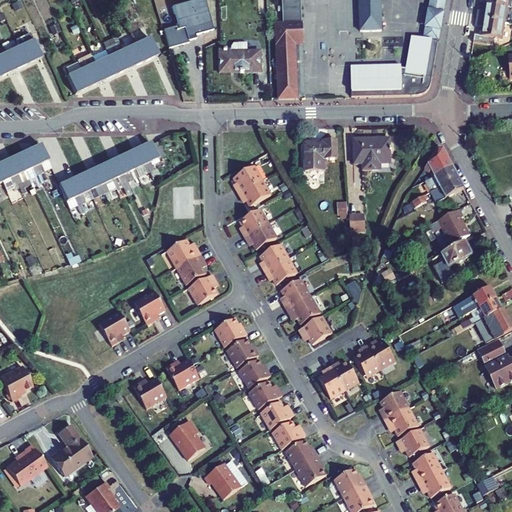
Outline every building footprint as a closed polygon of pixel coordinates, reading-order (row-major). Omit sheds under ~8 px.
[(275,26),(279,100),(298,100),(298,99),(295,46),(303,46),(301,2),(291,2),(291,0),(281,0),(283,26),(275,26)] [(359,0),(360,32),(381,32),(380,0),(359,0)] [(438,41),(445,0),(430,0),(424,39),(438,41)] [(507,7),(486,4),(485,12),(478,11),(477,19),(504,24),(507,7)] [(501,41),(504,24),(477,19),(476,28),(482,29),(481,37),(474,36),(473,43),(493,46),(494,40),(501,41)] [(129,32),(115,38),(117,43),(131,37),(129,32)] [(19,48),(27,65),(41,59),(36,49),(33,42),(30,34),(16,41),(19,48)] [(131,37),(117,43),(130,69),(143,63),(135,45),(131,37)] [(351,68),(351,99),(416,97),(426,94),(429,90),(431,85),(438,42),(412,37),(406,69),(401,70),(401,67),(351,68)] [(102,44),(104,50),(117,43),(115,38),(102,44)] [(135,45),(143,63),(157,56),(149,39),(135,45)] [(2,47),(13,72),(27,65),(19,48),(11,51),(7,43),(1,45),(2,47)] [(108,58),(116,76),(130,69),(117,43),(104,50),(108,58)] [(220,51),(220,70),(234,70),(234,74),(260,73),(260,53),(248,53),(247,44),(234,44),(231,48),(231,51),(220,51)] [(295,46),(298,99),(305,99),(303,46),(295,46)] [(0,56),(0,78),(13,72),(2,47),(0,47),(0,50),(2,56),(0,56)] [(91,57),(102,82),(116,76),(108,58),(107,58),(104,51),(91,57)] [(75,58),(76,61),(90,55),(88,52),(75,58)] [(77,64),(89,88),(102,82),(91,57),(90,55),(76,61),(77,64)] [(67,77),(75,95),(89,88),(77,64),(66,69),(69,76),(67,77)] [(390,165),(390,140),(353,141),(354,166),(363,166),(363,172),(380,171),(380,165),(390,165)] [(337,161),(337,141),(322,142),(322,144),(304,144),(305,172),(324,172),(324,161),(337,161)] [(159,142),(151,146),(157,159),(165,156),(159,142)] [(150,173),(152,178),(159,175),(156,170),(154,171),(152,166),(159,163),(157,159),(151,146),(150,143),(138,149),(150,173)] [(40,175),(43,182),(47,180),(44,173),(51,170),(40,146),(28,151),(40,175)] [(134,170),(138,179),(150,173),(138,149),(127,154),(134,170)] [(437,166),(441,174),(452,169),(443,151),(438,150),(425,171),(431,175),(437,166)] [(17,156),(25,172),(32,169),(35,177),(40,175),(28,151),(17,156)] [(132,194),(132,195),(138,192),(133,181),(131,182),(127,173),(134,170),(127,154),(115,160),(132,194)] [(6,162),(19,189),(23,187),(21,183),(18,176),(25,172),(17,156),(6,162)] [(104,165),(115,189),(122,186),(123,188),(128,196),(132,194),(115,160),(104,165)] [(0,178),(2,183),(7,193),(13,190),(13,191),(19,189),(6,162),(0,164),(0,178)] [(104,165),(93,170),(104,194),(105,197),(110,195),(108,192),(115,189),(104,165)] [(235,189),(239,196),(262,182),(254,168),(234,180),(237,185),(238,187),(235,189)] [(425,183),(431,193),(458,179),(452,169),(441,174),(425,183)] [(89,191),(93,199),(104,194),(93,170),(82,175),(89,191)] [(18,176),(21,183),(28,180),(25,172),(18,176)] [(70,181),(81,205),(86,203),(82,195),(89,191),(82,175),(70,181)] [(437,204),(464,190),(458,179),(431,193),(437,204)] [(70,181),(59,186),(70,210),(77,207),(81,205),(70,181)] [(239,196),(243,202),(246,200),(247,203),(250,208),(271,196),(262,182),(239,196)] [(82,195),(86,203),(93,199),(89,191),(82,195)] [(425,201),(429,199),(427,196),(414,202),(414,203),(417,209),(427,203),(425,201)] [(338,203),(338,213),(349,213),(349,202),(338,203)] [(77,207),(81,215),(85,213),(81,205),(77,207)] [(241,232),(245,239),(268,225),(260,211),(240,223),(243,228),(244,231),(241,232)] [(451,247),(470,237),(461,219),(463,218),(460,211),(438,222),(451,247)] [(364,216),(349,217),(351,238),(359,237),(359,233),(365,233),(364,216)] [(245,239),(249,245),(252,244),(253,246),(256,251),(277,240),(268,225),(245,239)] [(177,270),(200,256),(196,249),(192,252),(190,247),(186,242),(167,253),(177,270)] [(466,243),(432,261),(439,274),(449,269),(472,257),(469,252),(471,251),(466,243)] [(265,274),(289,260),(280,246),(260,258),(263,263),(264,266),(261,268),(265,274)] [(200,256),(177,270),(186,287),(206,275),(203,270),(200,265),(204,263),(200,256)] [(297,275),(289,260),(265,274),(269,280),(272,279),(273,281),(277,287),(297,275)] [(388,282),(396,278),(392,269),(384,274),(388,282)] [(439,274),(445,286),(455,281),(449,269),(439,274)] [(212,276),(188,290),(198,307),(218,296),(214,290),(212,286),(216,283),(212,276)] [(287,312),(310,298),(301,281),(281,292),(284,298),(287,302),(283,305),(287,312)] [(470,314),(497,300),(491,288),(453,308),(459,319),(470,314)] [(511,291),(502,296),(505,302),(511,298),(511,291)] [(166,312),(155,293),(134,305),(147,327),(159,320),(157,317),(166,312)] [(310,298),(287,312),(291,319),(295,316),(297,321),(301,326),(320,315),(310,298)] [(503,311),(497,300),(470,314),(473,319),(454,330),(457,335),(476,325),(503,311)] [(511,331),(511,328),(503,311),(476,325),(487,345),(494,341),(511,331)] [(131,333),(119,314),(99,325),(112,348),(124,341),(122,337),(131,333)] [(312,346),(332,335),(322,318),(299,332),(303,339),(307,336),(309,341),(312,346)] [(215,332),(225,349),(247,337),(243,330),(241,331),(235,320),(215,332)] [(227,352),(237,370),(259,357),(255,350),(253,351),(247,341),(227,352)] [(477,351),(479,355),(500,344),(499,341),(477,351)] [(367,348),(381,371),(395,363),(383,343),(378,346),(375,347),(374,344),(367,348)] [(479,355),(496,391),(511,382),(511,360),(509,362),(500,344),(479,355)] [(366,379),(381,371),(367,348),(361,352),(363,355),(360,356),(355,359),(366,379)] [(166,370),(179,392),(199,380),(192,368),(188,361),(180,366),(178,362),(166,370)] [(239,373),(249,390),(271,378),(266,371),(265,372),(259,361),(239,373)] [(331,369),(344,392),(359,384),(347,364),(341,367),(339,368),(337,365),(331,369)] [(19,395),(33,388),(22,367),(0,378),(0,380),(12,403),(21,398),(19,395)] [(330,401),(344,392),(331,369),(324,373),(326,376),(324,377),(318,380),(330,401)] [(146,411),(167,399),(156,380),(148,385),(146,381),(133,388),(146,411)] [(268,383),(249,395),(259,412),(282,398),(278,391),(274,393),(272,389),(268,383)] [(113,396),(119,404),(124,401),(118,392),(113,396)] [(385,423),(409,410),(400,393),(380,404),(383,409),(386,414),(382,416),(385,423)] [(280,403),(261,415),(270,431),(294,418),(290,411),(286,413),(283,409),(280,403)] [(409,410),(385,423),(389,430),(393,428),(395,432),(398,438),(418,427),(409,410)] [(188,462),(205,450),(196,437),(198,435),(190,423),(170,437),(188,462)] [(292,423),(272,434),(282,451),(305,438),(301,431),(297,433),(295,429),(292,423)] [(63,478),(92,457),(69,426),(58,434),(67,447),(50,460),(63,478)] [(420,431),(396,443),(400,450),(404,448),(406,453),(409,459),(429,448),(420,431)] [(312,452),(306,442),(285,453),(296,471),(317,458),(313,452),(312,452)] [(27,454),(6,469),(20,488),(47,468),(31,446),(24,451),(27,454)] [(418,484),(442,472),(433,455),(413,465),(416,471),(418,475),(414,477),(418,484)] [(296,471),(306,488),(326,477),(320,466),(321,465),(317,458),(296,471)] [(225,467),(233,478),(239,473),(231,463),(225,467)] [(212,485),(224,501),(241,489),(240,488),(245,485),(245,482),(239,473),(233,478),(225,467),(224,465),(205,479),(210,486),(212,485)] [(361,481),(355,471),(334,481),(344,499),(366,488),(362,481),(361,481)] [(442,472),(418,484),(422,491),(426,489),(428,494),(431,499),(451,489),(442,472)] [(477,486),(483,497),(498,489),(492,478),(477,486)] [(113,511),(119,508),(107,491),(109,490),(104,483),(85,497),(95,511),(113,511)] [(344,499),(350,511),(363,511),(374,506),(368,495),(369,495),(366,488),(344,499)] [(463,511),(454,495),(435,506),(438,511),(437,511),(463,511)]
